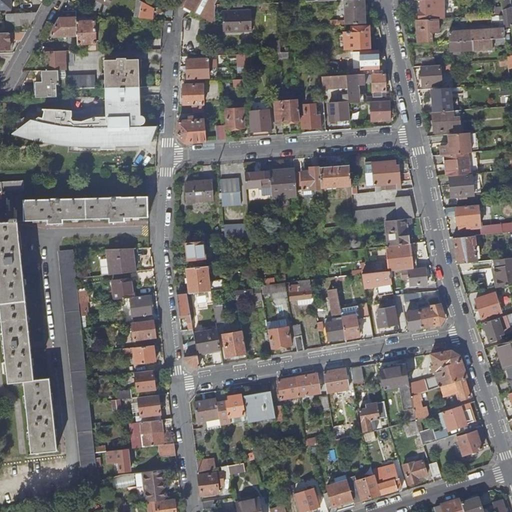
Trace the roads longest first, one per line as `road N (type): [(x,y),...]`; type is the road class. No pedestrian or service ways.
road 1 (residential): [(176,383),(466,334)]
road 2 (residential): [(414,136),(165,156)]
road 3 (residential): [(165,156),(159,261),(176,383)]
road 4 (residential): [(466,334),(414,136)]
road 5 (residential): [(510,471),(466,334)]
road 6 (residential): [(414,136),(386,0)]
road 7 (residential): [(378,511),(510,471)]
road 8 (residential): [(176,383),(193,511)]
road 9 (residential): [(170,32),(165,156)]
